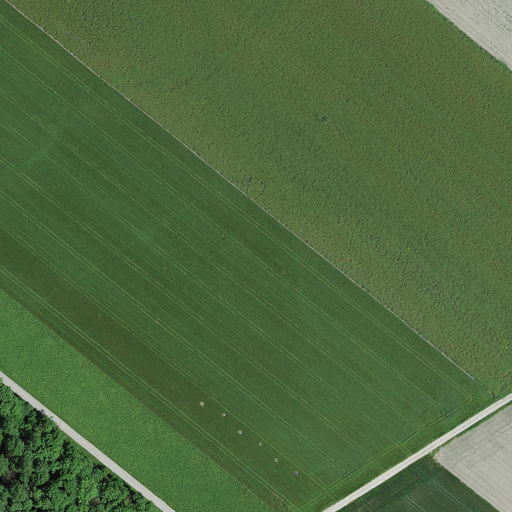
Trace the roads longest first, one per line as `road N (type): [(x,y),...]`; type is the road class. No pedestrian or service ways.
road 1 (unclassified): [(0,375),(170,511)]
road 2 (track): [(330,511),(511,398)]
